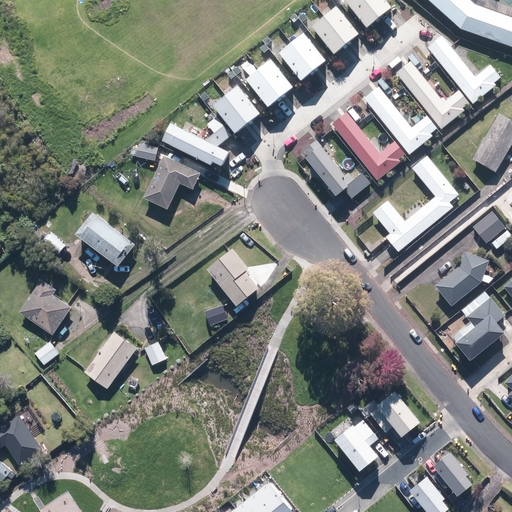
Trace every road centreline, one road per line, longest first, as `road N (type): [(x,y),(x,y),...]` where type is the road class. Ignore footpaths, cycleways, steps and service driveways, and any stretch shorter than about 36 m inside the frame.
road 1 (residential): [(274,199),(328,248),(458,399)]
road 2 (residential): [(422,19),(264,147),(274,199)]
road 3 (unknown): [(254,183),(178,265),(129,299),(122,317),(74,318)]
road 4 (residential): [(466,410),(343,511)]
